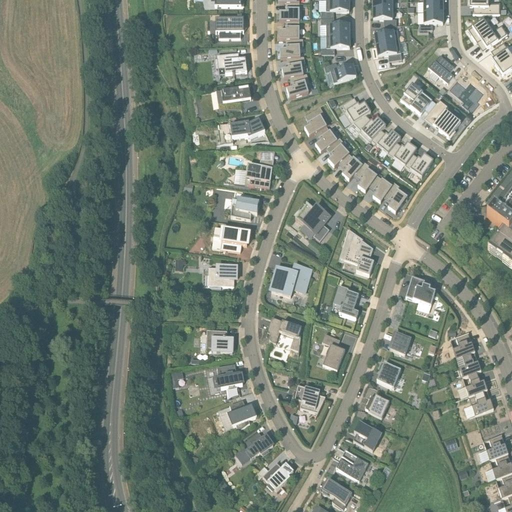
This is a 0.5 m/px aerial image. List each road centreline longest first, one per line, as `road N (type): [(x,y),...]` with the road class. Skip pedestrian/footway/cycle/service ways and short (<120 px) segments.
road 1 (secondary): [(110,422),(126,195),(115,0)]
road 2 (residential): [(319,458),(298,455),(291,445),(250,339),(254,282),(299,158)]
road 3 (residential): [(319,458),(337,429),(402,242)]
road 4 (residential): [(455,163),(376,93),(362,58),(359,0)]
road 5 (residential): [(511,385),(475,308),(402,242)]
road 6 (residential): [(261,0),(267,89),(299,158)]
road 7 (residential): [(506,117),(498,91),(458,52),(453,0)]
road 8 (residential): [(299,158),(402,242)]
